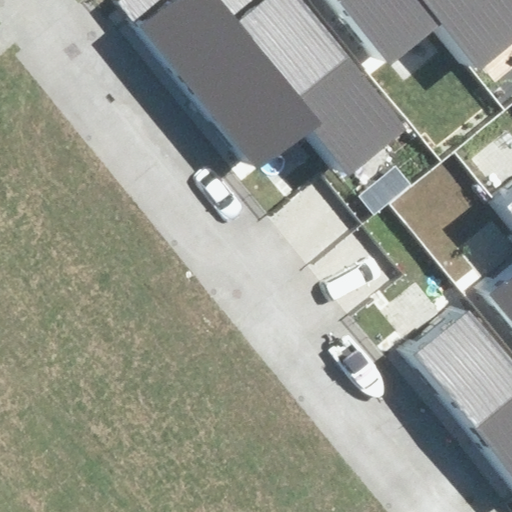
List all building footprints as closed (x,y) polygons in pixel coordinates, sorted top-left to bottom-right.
[(204,0),(140,0),(131,8),(252,156),(300,118),(216,14),(204,0)] [(297,0),(234,0),(216,14),(300,118),(335,162),(392,117),(297,0)] [(328,0),(378,59),(425,21),(407,0),(328,0)] [(511,14),(500,0),(407,0),(425,21),(460,66),(511,24),(511,14)] [(511,172),(494,188),(511,209),(511,172)] [(511,249),(476,279),(511,322),(511,249)] [(511,342),(463,284),(395,340),(511,479),(511,342)] [(147,440),(126,399),(74,426),(118,511),(228,511),(182,422),(147,440)]
